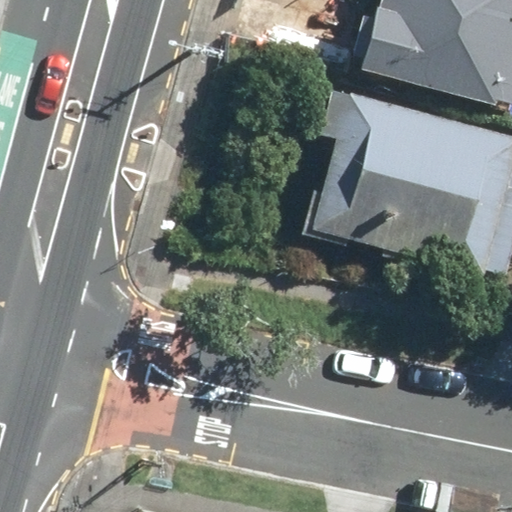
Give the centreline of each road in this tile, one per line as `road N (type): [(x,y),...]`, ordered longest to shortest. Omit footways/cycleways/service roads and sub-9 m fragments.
road 1 (secondary): [(101,0),(19,296)]
road 2 (unclassified): [(254,399),(511,452)]
road 3 (unclassified): [(19,296),(127,329),(254,399)]
road 4 (unclassified): [(254,399),(109,404),(0,376)]
